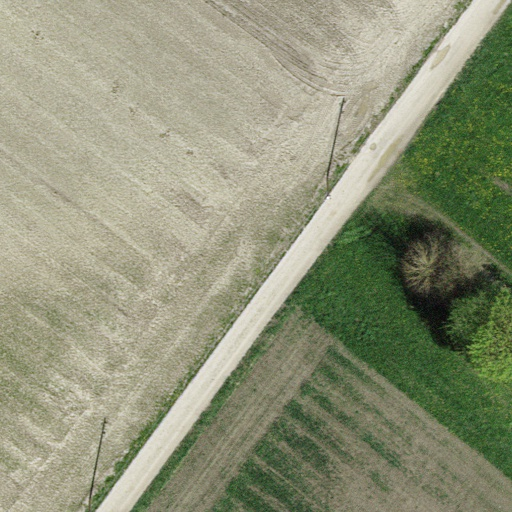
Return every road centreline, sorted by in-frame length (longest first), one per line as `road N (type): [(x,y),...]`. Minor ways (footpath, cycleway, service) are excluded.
road 1 (track): [(495,0),(114,511)]
road 2 (track): [(382,151),(511,259)]
